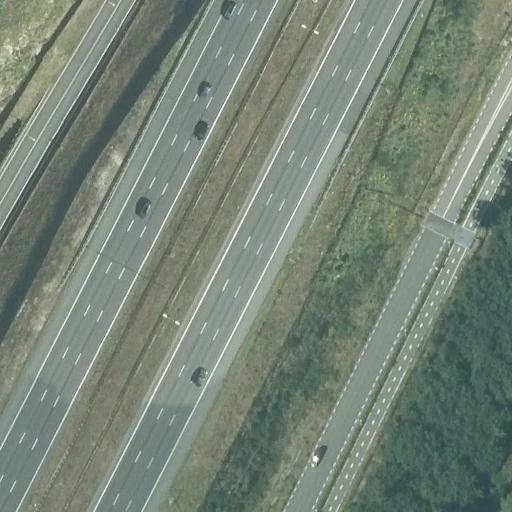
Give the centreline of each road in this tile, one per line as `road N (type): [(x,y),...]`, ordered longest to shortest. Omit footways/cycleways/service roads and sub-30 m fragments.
road 1 (motorway): [(118,511),(378,0)]
road 2 (motorway): [(251,0),(0,497)]
road 3 (secondary): [(510,84),(299,511)]
